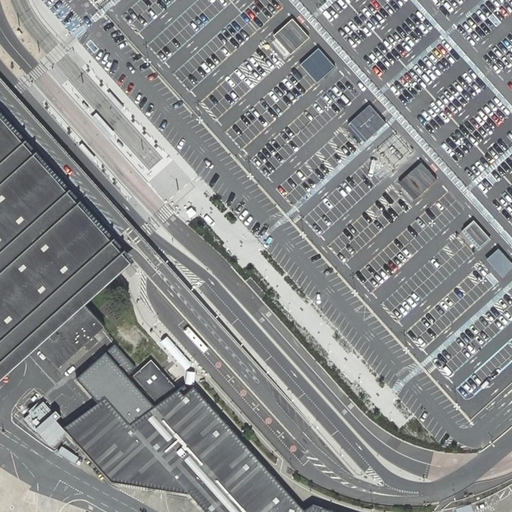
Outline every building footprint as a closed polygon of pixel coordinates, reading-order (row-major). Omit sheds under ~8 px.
[(335,67),(318,49),(301,64),(317,82),(335,67)] [(107,324),(87,300),(132,259),(123,249),(117,242),(75,195),(30,145),(27,141),(0,111),(0,379),(41,342),(61,366),(107,324)] [(435,181),(420,165),(401,182),(416,199),(435,181)] [(490,239),(473,219),(463,228),(481,247),(490,239)] [(99,400),(65,426),(113,479),(189,492),(207,511),(345,511),(313,501),(305,507),(195,388),(188,381),(179,386),(153,358),(139,369),(117,342),(79,375),(99,400)]
